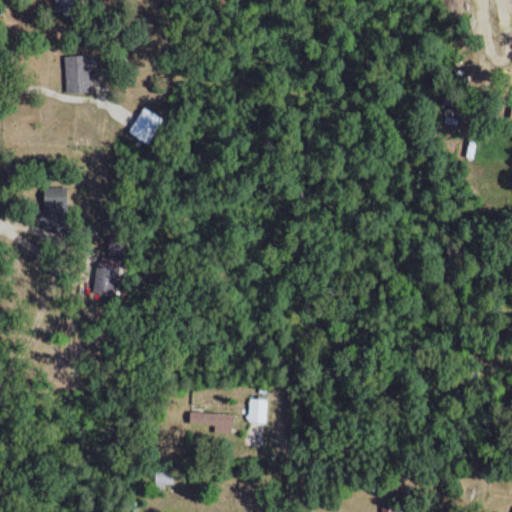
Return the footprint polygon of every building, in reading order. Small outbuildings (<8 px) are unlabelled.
[(95,0),(55,0),(56,17),(81,16),(81,0),(95,0)] [(96,55),(69,56),(70,94),(97,94),(96,55)] [(132,131),(151,144),(168,119),(150,106),(132,131)] [(271,423),(271,400),(253,400),(253,423),(271,423)] [(240,414),(194,414),(193,435),(239,435),(240,414)]
